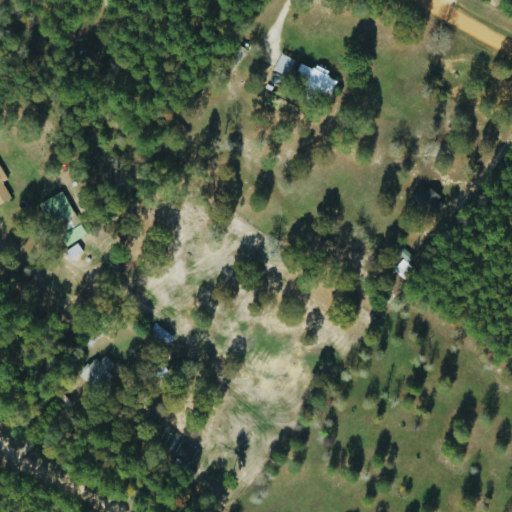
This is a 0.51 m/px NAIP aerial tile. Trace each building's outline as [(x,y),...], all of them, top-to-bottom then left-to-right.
[(235,59),(242,55),(238,47),(220,57),(231,76),(241,70),(235,59)] [(284,78),(292,61),(279,54),(270,71),(284,78)] [(318,93),(327,97),(335,80),(299,63),(291,78),(302,83),(296,96),(313,104),(318,93)] [(407,201),(430,218),(442,203),(419,185),(407,201)] [(46,225),(69,215),(61,193),(37,203),(46,225)] [(390,270),(401,281),(411,270),(400,260),(390,270)] [(170,335),(150,327),(146,337),(166,345),(170,335)] [(77,377),(94,395),(111,378),(105,372),(111,366),(99,354),(77,377)]
